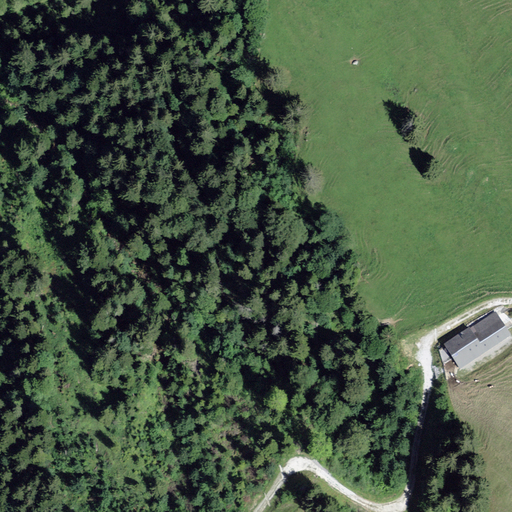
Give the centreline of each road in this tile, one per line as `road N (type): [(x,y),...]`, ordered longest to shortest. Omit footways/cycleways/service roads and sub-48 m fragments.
road 1 (track): [(394,511),(407,502),(416,468),(425,342),(495,301),(511,301)]
road 2 (track): [(259,511),(285,471),(298,465),(376,511)]
